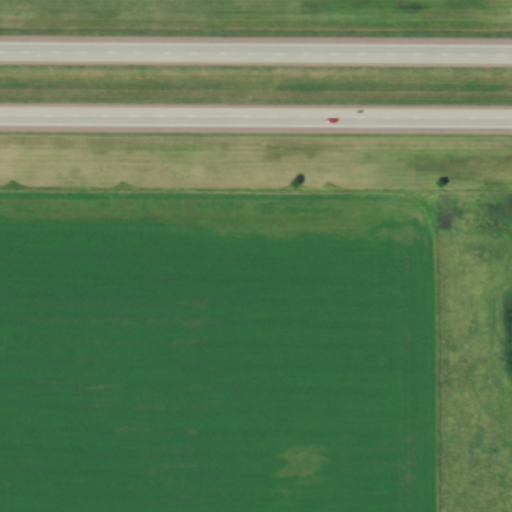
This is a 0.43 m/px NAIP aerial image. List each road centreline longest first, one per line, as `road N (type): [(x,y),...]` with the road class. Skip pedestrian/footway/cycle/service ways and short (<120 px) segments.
road 1 (motorway): [(511,52),(0,49)]
road 2 (motorway): [(0,112),(511,114)]
